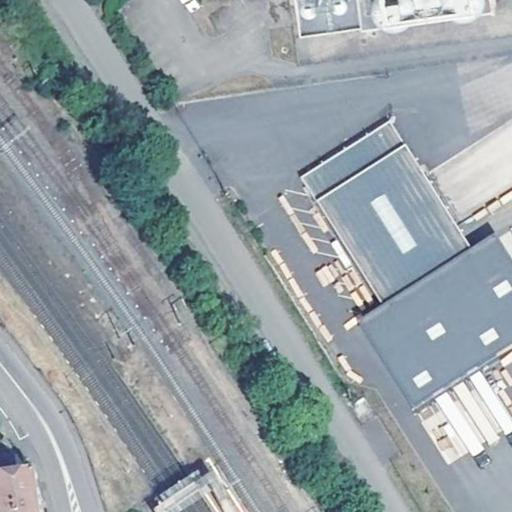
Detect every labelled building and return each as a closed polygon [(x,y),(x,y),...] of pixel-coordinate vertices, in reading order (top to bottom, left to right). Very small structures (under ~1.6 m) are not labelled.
[(296,0),(301,32),(496,5),(495,0),(296,0)] [(305,187),(319,208),(407,153),(389,125),(311,175),(314,181),(305,187)] [(407,153),(319,208),(383,309),(471,254),(407,153)] [(301,181),(305,187),(314,181),(311,175),(301,181)] [(0,474),(27,470),(13,452),(0,454),(0,474)] [(32,511),(32,510),(27,470),(0,474),(0,511),(32,511)]
